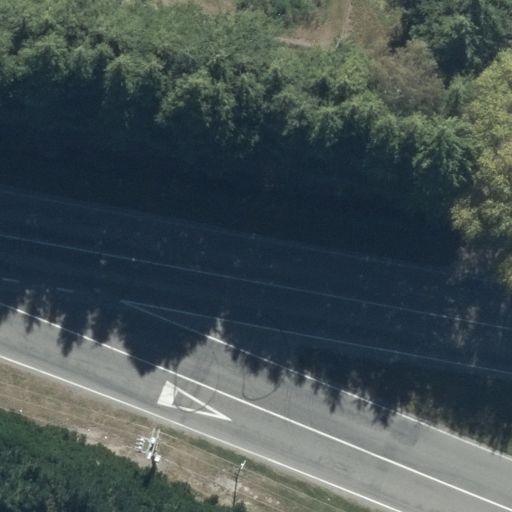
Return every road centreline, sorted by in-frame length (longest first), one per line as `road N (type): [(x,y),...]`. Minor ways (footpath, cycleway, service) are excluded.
road 1 (tertiary): [(0,303),(511,511)]
road 2 (secondary): [(511,329),(0,235)]
